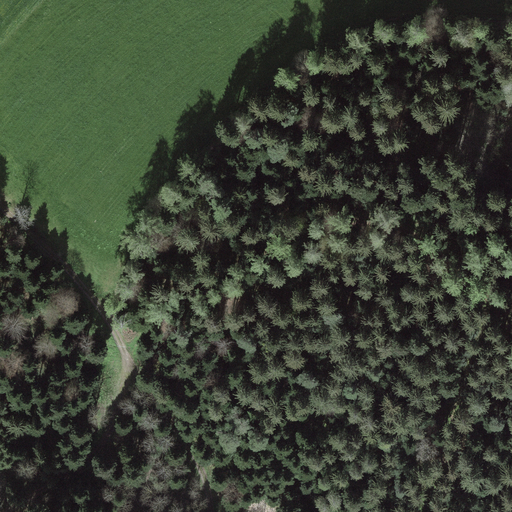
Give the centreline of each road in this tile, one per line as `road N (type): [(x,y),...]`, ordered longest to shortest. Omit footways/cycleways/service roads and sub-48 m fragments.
road 1 (track): [(0,204),(105,314),(205,478),(210,511)]
road 2 (track): [(1,511),(87,461),(105,438),(119,341)]
